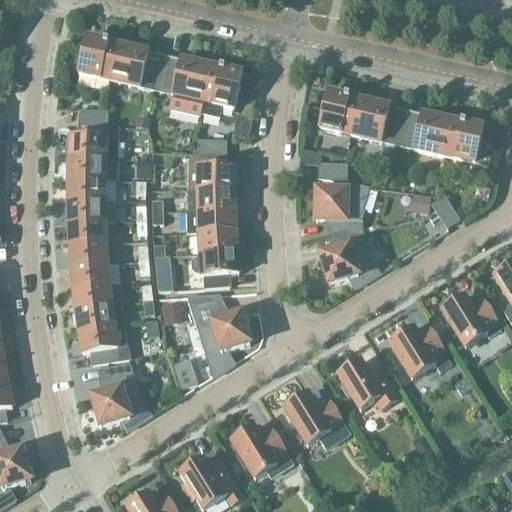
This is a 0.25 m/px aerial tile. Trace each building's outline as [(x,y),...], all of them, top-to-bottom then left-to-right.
[(111,85),(119,49),(109,47),(110,46),(105,45),(105,46),(87,42),(79,78),(101,83),(111,85)] [(119,49),(111,85),(154,95),(162,59),(119,49)] [(168,61),(160,96),(173,99),(170,111),(200,118),(203,106),(211,70),(168,61)] [(200,118),(220,122),(223,111),(235,113),(243,77),(226,73),(221,72),(211,70),(203,106),(200,118)] [(342,137),(352,139),(360,104),(350,102),(351,101),(346,100),(328,96),(320,133),(342,138),(342,137)] [(360,104),(352,139),(395,149),(403,114),(360,104)] [(81,115),(80,129),(107,130),(108,116),(81,115)] [(444,160),(452,125),(409,115),(401,150),(444,160)] [(139,119),(136,132),(148,132),(150,122),(139,119)] [(462,127),(452,125),(444,160),(454,162),(454,163),(489,171),(494,147),(481,144),(484,132),(467,128),(467,127),(462,126),(462,127)] [(117,165),(119,131),(107,130),(80,129),(79,141),(71,141),(70,163),(117,165)] [(199,159),(200,159),(226,160),(226,146),(199,145),(199,159)] [(190,159),(189,194),(235,195),(236,172),(225,172),(226,160),(200,159),(199,159),(190,159)] [(70,185),(105,185),(117,186),(117,165),(70,163),(70,185)] [(152,166),(137,166),(137,171),(137,182),(152,182),(152,166)] [(320,183),(336,183),(341,183),(346,185),(347,169),(320,168),(320,183)] [(332,224),(332,240),(364,236),(363,226),(364,225),(362,224),(364,216),(365,216),(365,215),(362,214),(369,191),(346,185),(341,183),(336,183),(336,194),(317,193),(316,224),(332,224)] [(105,206),(105,185),(70,185),(70,207),(105,206)] [(147,186),(137,185),(137,200),(146,200),(147,186)] [(479,191),(476,203),(487,205),(490,193),(479,191)] [(235,195),(189,194),(189,215),(199,215),(199,216),(236,215),(235,195)] [(431,201),(415,199),(413,214),(429,216),(431,201)] [(433,209),(447,231),(459,224),(445,201),(433,209)] [(153,217),(164,217),(164,205),(153,205),(153,217)] [(70,228),(105,227),(115,227),(115,206),(105,206),(70,207),(70,228)] [(137,226),(147,225),(146,211),(137,211),(137,226)] [(188,239),(200,238),(200,237),(236,235),(236,215),(199,216),(199,215),(187,216),(188,239)] [(164,217),(153,217),(153,229),(164,229),(164,217)] [(438,217),(430,222),(434,229),(442,224),(438,217)] [(147,225),(137,226),(138,240),(147,240),(147,225)] [(106,248),(105,227),(70,228),(71,250),(106,248)] [(236,235),(200,237),(200,238),(201,259),(238,256),(236,235)] [(366,246),(364,236),(332,240),(336,256),(321,260),(330,290),(350,284),(355,293),(356,293),(380,278),(380,277),(368,258),(371,256),(370,255),(369,255),(365,248),(367,247),(366,246)] [(108,269),(106,248),(71,250),(73,272),(108,269)] [(165,249),(154,250),(155,262),(166,261),(165,249)] [(140,266),(149,265),(148,250),(139,251),(140,266)] [(195,276),(199,277),(203,277),(203,281),(204,281),(205,293),(230,291),(229,279),(239,278),(238,256),(201,259),(202,261),(198,261),(194,263),(192,266),(193,273),(195,276)] [(149,265),(140,266),(141,280),(151,279),(149,265)] [(108,269),(73,272),(75,293),(110,290),(121,289),(119,268),(108,269)] [(511,326),(511,271),(496,281),(509,303),(501,309),(511,326)] [(173,295),(171,281),(157,282),(159,297),(173,295)] [(112,310),(110,290),(75,293),(77,315),(112,310)] [(142,291),(144,306),(153,304),(151,290),(142,291)] [(197,334),(199,334),(214,381),(214,382),(235,368),(228,356),(251,349),(242,319),(227,324),(219,299),(188,301),(197,333),(197,334)] [(472,312),(465,301),(443,314),(451,327),(448,329),(454,339),(457,337),(466,352),(488,338),(490,341),(502,334),(498,327),(484,305),(472,312)] [(153,304),(144,306),(146,320),(155,319),(153,304)] [(180,306),(163,308),(165,322),(181,320),(180,306)] [(122,309),(112,310),(77,315),(80,336),(125,329),(122,309)] [(94,369),(120,364),(132,362),(130,350),(128,351),(125,329),(80,336),(84,358),(92,357),(94,369)] [(414,332),(390,347),(413,384),(436,369),(440,376),(453,368),(444,354),(445,354),(434,337),(422,345),(418,344),(419,340),(414,332)] [(371,382),(361,365),(339,379),(344,387),(341,390),(349,403),(353,401),(361,415),(377,405),(382,414),(399,403),(382,375),(371,382)] [(0,391),(8,389),(4,368),(0,368),(0,391)] [(102,433),(122,426),(127,435),(127,436),(152,420),(151,420),(139,400),(142,398),(142,397),(141,398),(136,391),(138,389),(137,388),(131,368),(100,373),(108,398),(93,403),(102,433)] [(462,398),(472,391),(466,382),(456,388),(462,398)] [(13,412),(8,389),(0,391),(0,427),(7,426),(5,414),(13,412)] [(343,426),(330,405),(318,413),(309,398),(285,413),(295,429),(292,431),(300,443),(303,441),(309,450),(320,443),(327,453),(350,439),(342,426),(343,426)] [(261,442),(255,432),(250,435),(248,433),(236,440),(237,443),(233,446),(241,459),(238,460),(245,471),(248,470),(256,483),(268,475),(272,482),(294,469),(286,456),(273,434),(261,442)] [(0,511),(3,511),(16,505),(16,504),(9,492),(32,485),(23,456),(8,460),(0,434),(0,511)] [(424,452),(422,459),(425,464),(435,458),(430,449),(424,452)] [(209,471),(204,463),(181,478),(187,488),(183,491),(192,505),(196,503),(201,511),(209,511),(227,501),(232,509),(244,502),(221,464),(209,471)] [(377,493),(377,499),(381,505),(391,499),(384,489),(377,493)] [(156,509),(149,497),(145,500),(143,498),(131,506),(132,508),(127,511),(175,511),(168,501),(156,509)]
